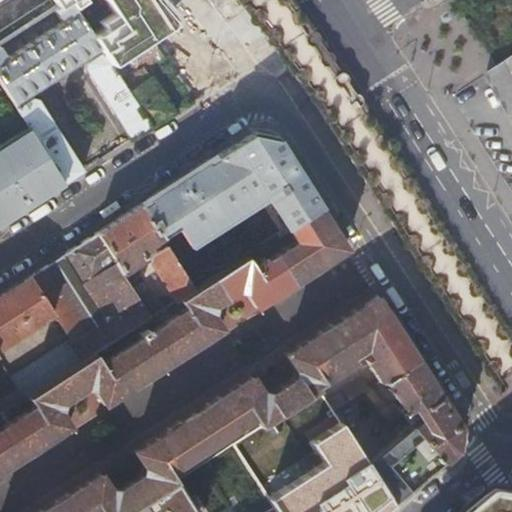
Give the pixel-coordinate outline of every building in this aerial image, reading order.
[(95,46),(65,0),(64,0),(56,5),(51,9),(59,21),(2,57),(0,54),(0,82),(11,100),(95,46)] [(53,0),(56,5),(64,0),(65,0),(95,46),(99,52),(107,63),(148,36),(177,20),(160,0),(53,0)] [(148,36),(107,63),(148,125),(171,110),(166,103),(158,91),(156,92),(150,82),(169,68),(148,36)] [(107,63),(99,52),(83,63),(82,68),(128,138),(148,125),(107,63)] [(511,55),(486,73),(511,113),(511,114),(511,55)] [(32,96),(16,107),(27,124),(63,180),(83,167),(36,97),(32,96)] [(0,220),(63,180),(27,124),(0,141),(0,220)] [(265,196),(286,229),(318,208),(273,139),(248,133),(138,204),(159,238),(177,227),(188,244),(265,196)] [(96,232),(122,272),(143,258),(142,255),(147,251),(148,248),(148,244),(154,241),(157,246),(162,243),(159,238),(138,204),(96,232)] [(244,256),(211,277),(224,298),(235,290),(244,292),(253,307),(321,264),(344,249),(318,208),(286,229),(294,241),(264,261),(261,257),(250,265),(244,256)] [(49,313),(68,343),(79,362),(93,353),(135,326),(150,317),(122,272),(96,232),(68,249),(87,279),(45,306),(49,313)] [(277,235),(258,247),(262,253),(281,241),(277,235)] [(68,249),(27,276),(45,306),(87,279),(68,249)] [(173,301),(177,299),(192,290),(167,250),(149,261),(173,301)] [(27,276),(0,292),(0,344),(49,313),(45,306),(27,276)] [(138,331),(160,366),(220,329),(210,314),(212,305),(224,298),(211,277),(192,290),(177,299),(183,308),(169,317),(167,313),(160,317),(163,321),(144,333),(141,329),(138,331)] [(279,384),(291,405),(315,390),(316,389),(314,385),(352,361),(349,356),(362,348),(367,356),(363,360),(376,382),(380,379),(414,358),(374,295),(283,353),(292,368),(290,377),(279,384)] [(59,375),(72,395),(84,388),(92,389),(101,404),(160,366),(138,331),(136,333),(139,336),(99,362),(93,353),(79,362),(59,375)] [(25,396),(59,375),(79,362),(68,343),(10,381),(21,399),(25,396)] [(456,424),(414,358),(380,379),(382,382),(383,382),(399,406),(391,404),(385,408),(368,387),(362,391),(391,428),(403,419),(407,424),(439,461),(453,450),(456,424)] [(0,469),(67,426),(58,411),(61,402),(72,395),(59,375),(25,396),(31,405),(12,417),(7,408),(0,412),(0,425),(0,426),(0,469)] [(190,413),(209,445),(251,418),(256,427),(291,405),(279,384),(266,392),(259,390),(249,375),(190,413)] [(362,391),(368,387),(362,378),(323,401),(329,411),(362,391)] [(364,408),(340,424),(351,441),(376,426),(364,408)] [(138,475),(127,482),(139,501),(165,485),(173,480),(168,471),(209,445),(190,413),(131,451),(140,466),(138,475)] [(390,503),(439,461),(407,424),(363,462),(390,503)] [(34,511),(122,511),(139,501),(127,482),(116,489),(106,487),(97,472),(34,511)] [(181,511),(165,485),(139,501),(122,511),(181,511)]
